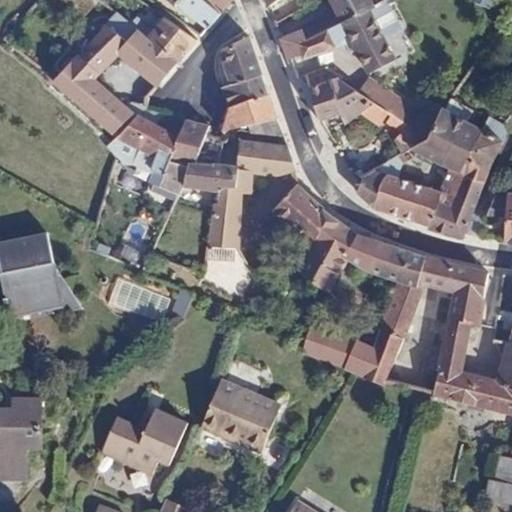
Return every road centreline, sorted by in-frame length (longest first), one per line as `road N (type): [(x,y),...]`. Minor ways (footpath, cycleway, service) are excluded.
road 1 (residential): [(464,256),(362,221),(336,197),(313,166),(255,13)]
road 2 (residential): [(464,256),(511,142)]
